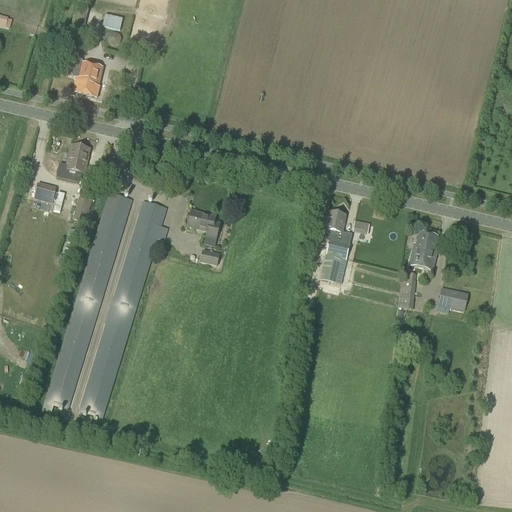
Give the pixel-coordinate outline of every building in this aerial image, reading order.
[(81,41),(88,11),(75,7),(68,38),(81,41)] [(0,28),(9,30),(11,18),(0,16),(0,28)] [(96,100),(99,89),(98,89),(103,69),(81,64),(82,62),(62,57),(58,75),(76,80),(73,94),(96,100)] [(83,175),(88,151),(72,147),(66,172),(83,175)] [(51,206),(56,189),(37,185),(33,202),(51,206)] [(68,413),(132,202),(108,196),(44,405),(44,406),(42,413),(49,416),(51,408),(68,413)] [(85,225),(92,202),(79,198),(72,221),(85,225)] [(142,203),(78,414),(102,421),(157,241),(161,229),(167,210),(142,203)] [(216,241),(219,225),(214,223),(215,218),(190,213),(186,229),(207,234),(205,239),(216,241)] [(340,286),(352,236),(342,234),(346,217),(328,213),(324,231),(325,231),(323,241),(329,242),(326,256),(325,256),(320,281),(340,286)] [(354,222),(352,233),(366,236),(368,225),(354,222)] [(435,251),(437,239),(418,235),(416,246),(413,246),(408,267),(432,273),(437,251),(435,251)] [(216,269),(219,256),(202,252),(199,265),(216,269)] [(412,311),(415,283),(401,282),(398,309),(412,311)] [(464,313),(468,296),(441,290),(437,307),(464,313)]
